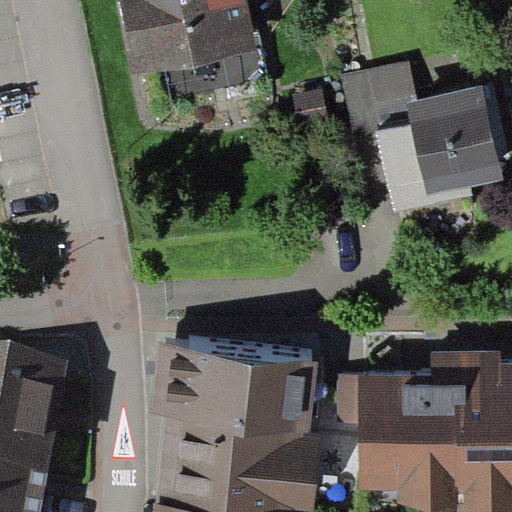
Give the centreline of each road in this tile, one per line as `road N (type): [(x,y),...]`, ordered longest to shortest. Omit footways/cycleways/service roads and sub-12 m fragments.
road 1 (residential): [(115,304),(51,0)]
road 2 (residential): [(122,511),(115,304)]
